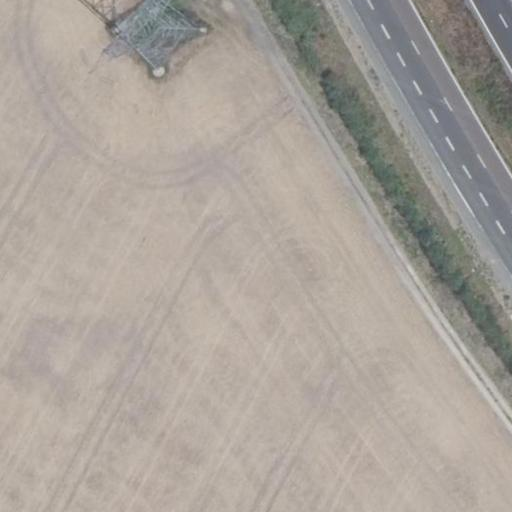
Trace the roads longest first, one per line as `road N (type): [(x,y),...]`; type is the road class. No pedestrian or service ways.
road 1 (track): [(511,419),(248,0)]
road 2 (motorway): [(379,0),(511,223)]
